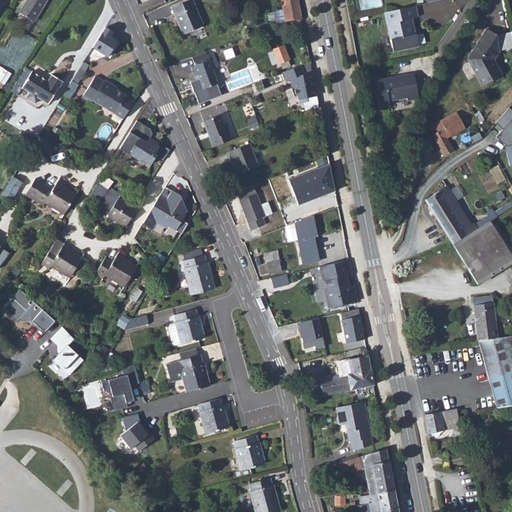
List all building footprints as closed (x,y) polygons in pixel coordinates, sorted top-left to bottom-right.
[(45,0),(25,0),(19,11),(34,20),(45,0)] [(279,0),(285,30),(303,26),(297,0),(279,0)] [(190,2),(170,10),(182,39),(201,31),(190,2)] [(418,17),(416,7),(385,14),(395,53),(420,47),(417,33),(414,34),(411,19),(418,17)] [(112,29),(103,25),(90,45),(106,57),(116,41),(108,36),(112,29)] [(481,91),(501,81),(493,66),(500,55),(496,40),(488,34),(467,64),(481,91)] [(289,67),(284,54),(273,58),(278,71),(289,67)] [(196,82),(186,85),(190,96),(193,105),(217,97),(214,87),(214,86),(210,73),(214,72),(210,62),(206,63),(203,55),(189,60),(193,70),(187,72),(190,80),(195,78),(196,82)] [(314,78),(311,65),(301,68),(304,76),(308,75),(308,76),(312,79),(314,78)] [(318,99),(314,78),(312,79),(308,76),(308,75),(304,76),(301,68),(282,74),(286,84),(291,82),(293,91),(295,90),(296,97),(298,99),(300,106),(309,104),(308,101),(318,99)] [(14,82),(0,73),(0,91),(6,95),(14,82)] [(417,75),(376,81),(380,107),(390,106),(390,100),(409,97),(409,101),(420,100),(417,75)] [(48,86),(33,77),(23,93),(48,109),(62,86),(52,79),(48,86)] [(73,79),(65,94),(71,97),(79,82),(73,79)] [(107,84),(98,79),(85,100),(95,106),(97,103),(118,116),(119,114),(128,119),(137,104),(128,99),(129,98),(115,90),(116,88),(108,83),(107,84)] [(511,119),(511,111),(507,108),(494,124),(501,129),(495,137),(504,144),(511,176),(511,121),(511,119)] [(81,113),(75,109),(68,123),(74,126),(81,113)] [(456,113),(430,126),(445,157),(455,151),(448,138),(467,128),(456,113)] [(202,122),(210,147),(229,141),(224,127),(221,128),(218,117),(202,122)] [(154,132),(140,124),(123,153),(145,166),(146,163),(154,168),(160,159),(158,157),(162,151),(160,146),(154,142),(156,138),(154,132)] [(249,145),(227,153),(230,161),(234,160),(238,174),(257,168),(249,145)] [(334,190),(326,160),(285,177),(296,207),(334,190)] [(182,216),(187,208),(180,193),(165,184),(144,220),(153,226),(157,220),(165,224),(170,223),(183,231),(189,220),(182,216)] [(253,185),(235,192),(249,229),(263,224),(260,217),(271,213),(266,201),(259,203),(253,185)] [(57,194),(67,200),(70,194),(60,189),(57,194)] [(22,195),(12,190),(2,206),(12,212),(22,195)] [(455,248),(471,237),(460,221),(467,217),(449,190),(426,205),(455,248)] [(67,223),(76,206),(66,201),(67,200),(57,194),(52,202),(34,191),(26,206),(43,216),(46,211),(67,223)] [(137,211),(118,200),(109,216),(128,227),(137,211)] [(313,218),(295,222),(302,260),(317,257),(314,238),(317,238),(313,218)] [(511,265),(511,256),(490,224),(471,237),(455,248),(481,286),(505,270),(511,265)] [(56,246),(41,272),(49,277),(53,271),(72,282),(82,265),(77,262),(65,255),(67,252),(56,246)] [(65,255),(77,262),(80,256),(69,249),(67,252),(65,255)] [(121,253),(118,259),(130,265),(132,260),(121,253)] [(206,262),(204,254),(184,260),(187,269),(185,269),(192,294),(216,288),(209,261),(206,262)] [(276,256),(264,259),(267,270),(279,266),(276,256)] [(114,266),(106,261),(97,277),(104,281),(107,277),(126,287),(136,269),(129,266),(130,265),(118,259),(114,266)] [(346,276),(342,262),(313,269),(317,284),(319,283),(321,291),(319,292),(323,310),(352,303),(349,292),(344,293),(340,278),(346,276)] [(288,274),(273,275),(274,286),(289,285),(288,274)] [(44,333),(54,322),(19,288),(1,307),(18,323),(25,314),(44,333)] [(474,307),(479,340),(497,338),(493,304),(474,307)] [(197,320),(195,311),(174,317),(177,326),(168,328),(165,329),(170,348),(174,347),(181,345),(181,347),(206,340),(200,319),(197,320)] [(147,314),(119,318),(121,329),(149,324),(147,314)] [(357,315),(341,318),(345,343),(362,338),(357,315)] [(325,346),(317,320),(297,323),(302,350),(325,346)] [(72,339),(60,327),(50,338),(56,344),(57,354),(47,365),(63,380),(81,360),(66,346),(72,339)] [(511,335),(497,338),(479,340),(496,408),(511,404),(511,335)] [(368,355),(338,361),(341,373),(319,378),(323,395),(374,385),(368,355)] [(180,370),(179,370),(184,390),(210,383),(205,363),(202,363),(200,356),(178,361),(180,370)] [(118,373),(101,377),(111,413),(126,410),(124,402),(133,399),(129,385),(138,383),(133,363),(117,367),(118,373)] [(301,372),(308,390),(318,386),(312,368),(301,372)] [(361,400),(333,406),(335,415),(333,417),(334,422),(337,424),(343,423),(347,440),(349,440),(351,449),(370,443),(361,400)] [(196,415),(203,438),(228,431),(222,408),(220,409),(217,401),(196,406),(199,414),(196,415)] [(459,430),(455,412),(425,418),(429,437),(459,430)] [(136,413),(122,416),(126,431),(119,437),(128,448),(147,433),(139,422),(136,413)] [(256,435),(234,441),(241,470),(266,463),(260,442),(258,442),(256,435)] [(394,488),(386,446),(336,456),(339,471),(364,466),(369,492),(378,491),(394,488)] [(273,484),(271,476),(252,481),(254,489),(252,490),(257,511),(270,511),(281,509),(274,484),(273,484)] [(400,511),(394,488),(378,491),(382,509),(379,509),(379,511),(400,511)]
